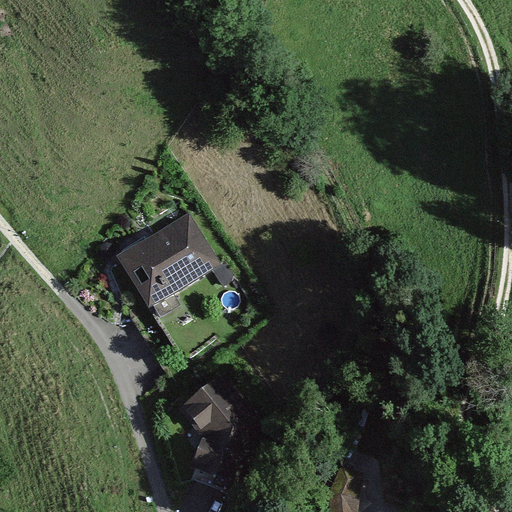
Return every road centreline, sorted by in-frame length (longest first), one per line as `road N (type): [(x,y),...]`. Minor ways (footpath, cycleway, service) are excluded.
road 1 (track): [(507,511),(484,495),(467,450),(511,300)]
road 2 (residential): [(108,340),(130,377),(165,511)]
road 3 (track): [(511,170),(497,55),(465,0)]
road 4 (track): [(0,222),(108,340)]
